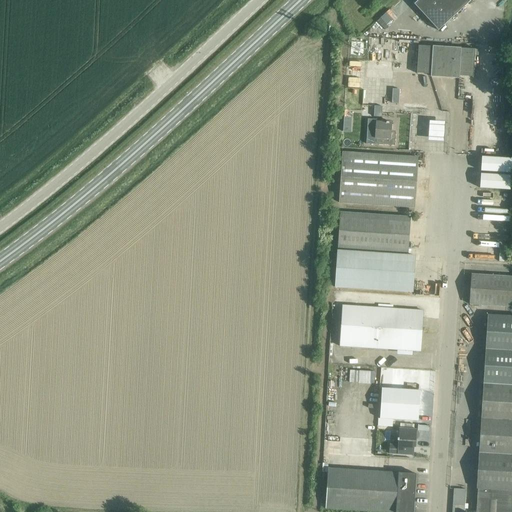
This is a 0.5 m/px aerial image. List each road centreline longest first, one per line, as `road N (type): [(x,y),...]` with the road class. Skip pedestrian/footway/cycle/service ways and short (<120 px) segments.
road 1 (primary): [(300,0),(135,152),(0,260)]
road 2 (unclassified): [(437,511),(457,165)]
road 3 (tertiary): [(0,227),(259,0)]
